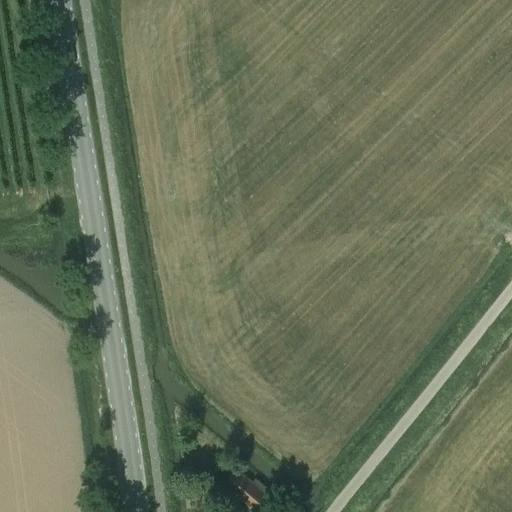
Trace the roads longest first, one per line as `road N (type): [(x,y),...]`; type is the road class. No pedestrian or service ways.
road 1 (tertiary): [(135,511),(59,0)]
road 2 (unclassified): [(332,511),(511,290)]
